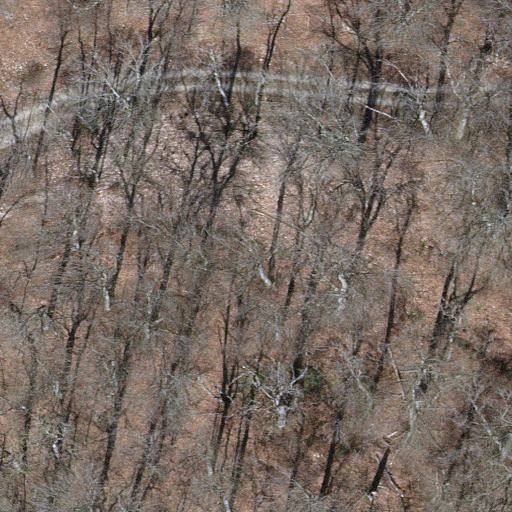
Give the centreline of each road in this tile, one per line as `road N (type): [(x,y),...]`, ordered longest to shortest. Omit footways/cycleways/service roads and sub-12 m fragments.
road 1 (track): [(0,237),(86,213),(169,214),(349,254),(511,354)]
road 2 (track): [(511,88),(480,97),(310,79),(147,78),(0,133)]
